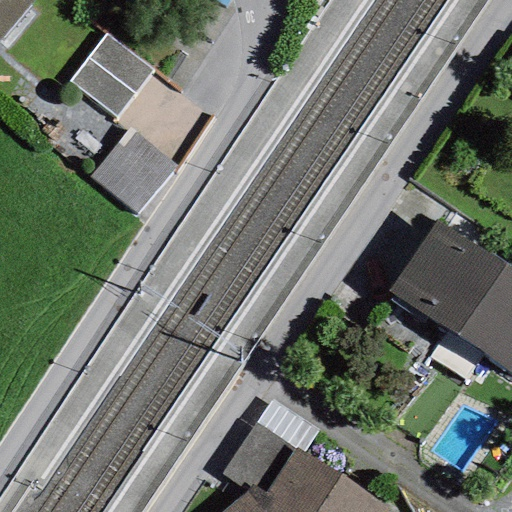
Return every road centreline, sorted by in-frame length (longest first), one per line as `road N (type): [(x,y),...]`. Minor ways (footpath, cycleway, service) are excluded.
road 1 (residential): [(508,0),(223,415),(170,511)]
road 2 (residential): [(0,476),(238,105),(255,0)]
